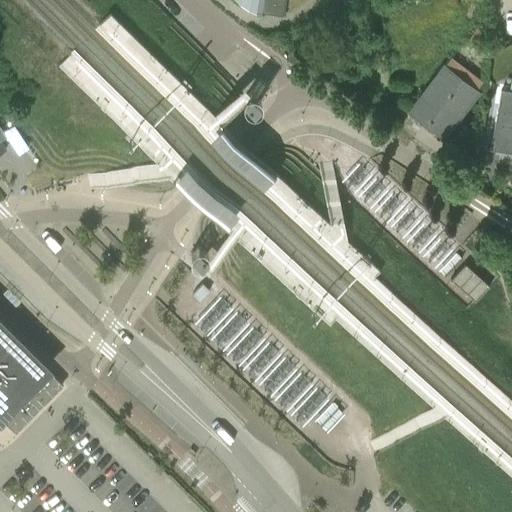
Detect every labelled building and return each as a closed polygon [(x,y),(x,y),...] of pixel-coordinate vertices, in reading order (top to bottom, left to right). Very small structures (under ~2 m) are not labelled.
[(237,0),(261,14),(263,0),(237,0)] [(263,0),(262,11),(283,14),(285,0),(263,0)] [(376,0),(370,1),(371,13),(379,12),(378,0),(376,0)] [(443,136),(477,91),(443,65),(409,110),(443,136)] [(511,91),(501,89),(490,148),(511,152),(511,91)] [(261,101),(251,92),(248,95),(244,99),(254,108),(257,104),(261,101)] [(14,129),(6,135),(12,144),(21,139),(14,129)] [(209,254),(199,245),(196,249),(192,253),(201,262),(205,258),(209,254)] [(489,286),(465,263),(450,279),(475,301),(489,286)] [(202,282),(192,292),(198,299),(209,288),(202,282)] [(37,359),(0,321),(0,416),(15,432),(63,385),(37,359)]
